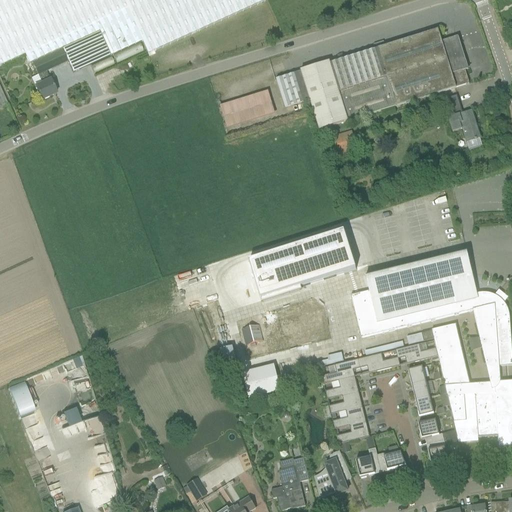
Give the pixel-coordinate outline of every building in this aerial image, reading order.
[(73,75),(93,65),(109,58),(142,43),(147,55),(264,2),(263,0),(0,0),(0,67),(24,56),(29,66),(32,65),(37,77),(38,76),(42,85),(35,88),(41,102),(56,95),(50,81),(46,73),(67,63),(73,75)] [(276,81),(285,110),(310,102),(319,132),(469,85),(465,71),(468,70),(466,61),(465,61),(460,44),(453,40),(442,43),(438,32),(385,48),(383,42),(373,45),(375,51),(330,65),(329,63),(301,72),(301,73),(276,81)] [(225,128),(274,115),(268,92),(219,105),(225,128)] [(459,115),(454,99),(445,102),(450,118),(448,119),(453,133),(466,129),(470,143),(466,144),(469,151),(482,147),(480,140),(481,139),(472,111),(459,115)] [(331,138),(336,154),(338,160),(341,159),(358,154),(352,132),(331,138)] [(374,143),(382,148),(386,141),(378,136),(374,143)] [(276,297),(356,271),(344,233),(249,263),(261,301),(263,301),(264,305),(277,301),(276,297)] [(468,259),(467,253),(366,278),(369,293),(351,297),(361,340),(473,312),(488,368),(511,366),(511,350),(510,319),(510,317),(509,315),(509,313),(508,311),(507,309),(506,307),(505,305),(504,304),(503,302),(501,301),(500,300),(498,299),(496,298),(495,297),(493,296),(491,295),(489,295),(487,294),(485,294),(483,294),(481,294),(479,295),(477,295),(468,259)] [(296,347),(326,341),(318,300),(297,304),(303,335),(294,337),(296,347)] [(281,318),(285,332),(302,327),(298,313),(281,318)] [(453,419),(458,440),(466,440),(466,438),(470,438),(470,440),(497,438),(498,449),(511,448),(511,381),(501,383),(500,380),(492,381),(492,383),(470,385),(470,384),(456,327),(457,326),(456,326),(432,331),(432,332),(407,338),(409,347),(434,340),(436,350),(439,361),(445,387),(447,396),(451,414),(453,419)] [(397,356),(397,359),(398,360),(405,359),(407,366),(432,359),(433,362),(439,361),(436,350),(421,353),(420,346),(396,352),(397,356)] [(220,351),(225,375),(238,372),(233,348),(220,351)] [(382,355),(358,361),(360,370),(367,368),(369,375),(400,367),(398,360),(397,359),(384,363),(382,355)] [(84,367),(80,358),(72,361),(76,371),(84,367)] [(360,370),(358,361),(335,367),(337,374),(322,378),(324,386),(339,382),(355,378),(353,371),(360,370)] [(274,366),(242,375),(249,401),(281,393),(274,366)] [(423,368),(408,372),(412,387),(426,384),(423,368)] [(358,393),(355,378),(339,382),(340,389),(325,393),(327,401),(342,397),(358,393)] [(430,400),(426,384),(412,387),(416,403),(430,400)] [(440,397),(447,396),(445,387),(439,389),(440,397)] [(19,418),(31,413),(23,393),(11,398),(19,418)] [(362,408),(358,393),(342,397),(344,404),(329,408),(331,416),(336,415),(346,412),(362,408)] [(434,415),(430,400),(416,403),(420,419),(434,415)] [(366,423),(362,408),(346,412),(348,419),(333,423),(335,431),(350,427),(366,423)] [(60,414),(66,428),(78,423),(73,409),(60,414)] [(444,409),(443,409),(438,410),(436,412),(437,417),(445,415),(444,409)] [(428,439),(430,446),(444,442),(442,436),(439,437),(436,421),(418,426),(422,441),(428,439)] [(370,438),(366,423),(350,427),(351,434),(336,438),(339,446),(370,438)] [(449,463),(444,442),(430,446),(431,452),(428,452),(432,468),(449,463)] [(349,444),(340,446),(342,455),(351,453),(349,444)] [(375,473),(381,471),(377,457),(375,450),(369,452),(370,459),(356,462),(360,480),(375,476),(375,473)] [(317,484),(321,499),(336,493),(337,497),(344,494),(343,490),(346,489),(346,490),(347,490),(344,483),(352,479),(340,453),(333,455),(335,462),(325,466),(330,478),(317,484)] [(383,455),(377,457),(381,471),(387,470),(387,473),(406,468),(401,454),(384,458),(383,455)] [(272,492),(273,500),(277,499),(279,511),(282,511),(296,509),(297,510),(306,508),(300,484),(310,482),(304,459),(294,462),(293,460),(279,464),(281,472),(278,473),(282,489),(272,492)] [(157,491),(166,487),(162,478),(154,482),(157,491)] [(207,496),(197,480),(186,486),(196,503),(207,496)] [(117,483),(108,483),(108,496),(117,496),(117,483)] [(252,511),(256,510),(249,498),(229,511),(252,511)] [(77,510),(73,500),(58,506),(60,511),(78,511),(78,509),(77,510)] [(511,511),(511,501),(510,502),(510,503),(491,504),(491,511),(511,511)]
